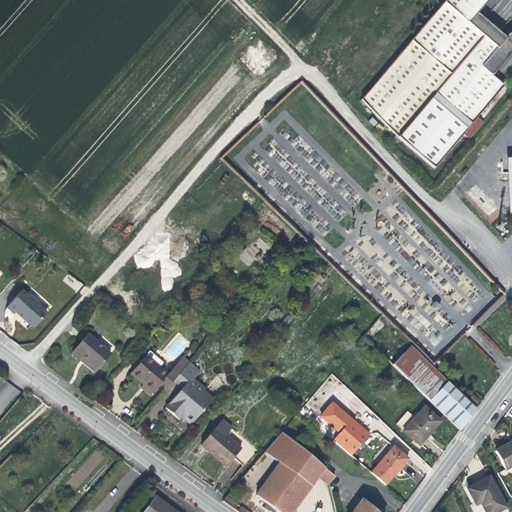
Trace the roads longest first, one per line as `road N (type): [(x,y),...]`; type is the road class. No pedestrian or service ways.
road 1 (residential): [(0,350),(216,511)]
road 2 (tertiary): [(413,511),(511,378)]
